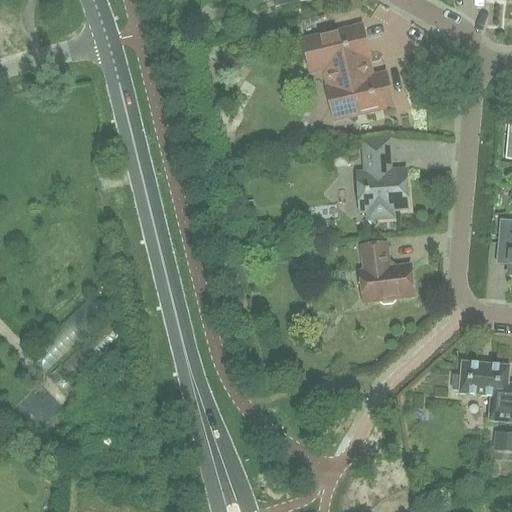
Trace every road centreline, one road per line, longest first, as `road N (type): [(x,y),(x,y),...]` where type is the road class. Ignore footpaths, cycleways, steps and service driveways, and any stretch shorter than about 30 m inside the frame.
road 1 (primary): [(218,469),(108,43)]
road 2 (residential): [(511,319),(469,309),(456,278),(481,56)]
